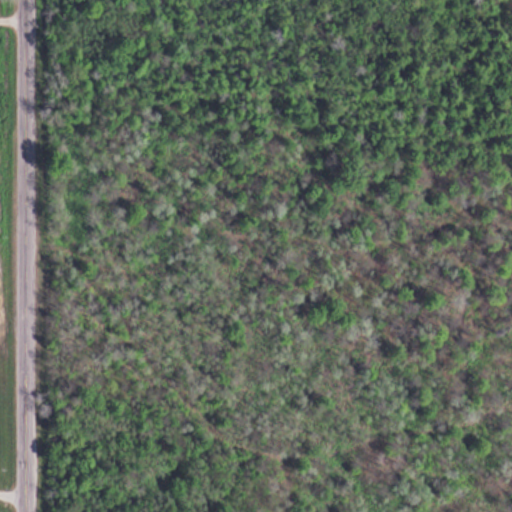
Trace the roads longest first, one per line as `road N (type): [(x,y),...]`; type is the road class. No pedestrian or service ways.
road 1 (track): [(25,251),(82,249),(143,304),(178,366),(215,406),(278,445),(379,432),(511,399)]
road 2 (residential): [(26,511),(25,0)]
